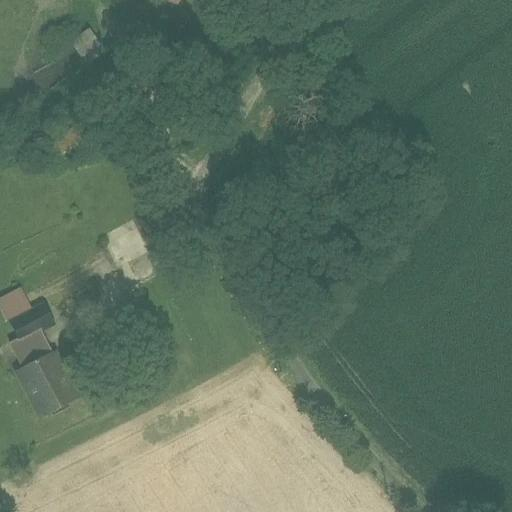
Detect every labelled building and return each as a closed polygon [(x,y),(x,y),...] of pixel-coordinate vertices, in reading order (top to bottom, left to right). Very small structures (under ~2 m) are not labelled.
[(182,0),(165,0),(173,8),(182,0)] [(181,269),(133,290),(168,370),(215,350),(181,269)] [(0,299),(0,301),(7,316),(33,303),(26,287),(0,299)] [(18,330),(58,316),(52,300),(12,314),(18,330)] [(38,330),(4,345),(42,426),(84,406),(59,353),(50,357),(38,330)]
